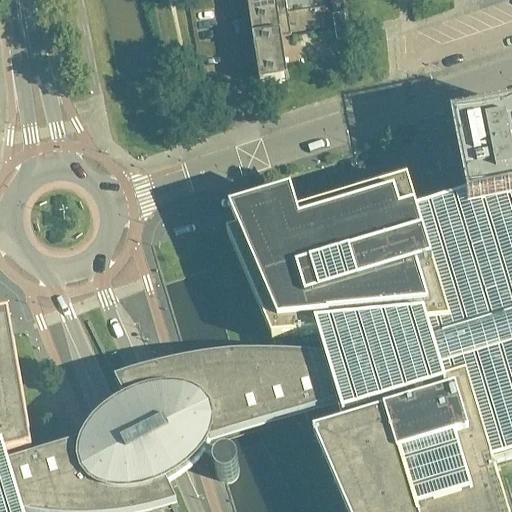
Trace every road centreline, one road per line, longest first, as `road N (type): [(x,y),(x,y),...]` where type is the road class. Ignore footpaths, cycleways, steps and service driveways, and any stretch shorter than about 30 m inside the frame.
road 1 (residential): [(251,159),(511,71)]
road 2 (tertiary): [(196,511),(89,264)]
road 3 (tertiary): [(56,273),(153,511)]
road 4 (tertiary): [(45,171),(19,0)]
road 5 (residential): [(251,159),(224,0)]
road 6 (residential): [(110,207),(251,159)]
